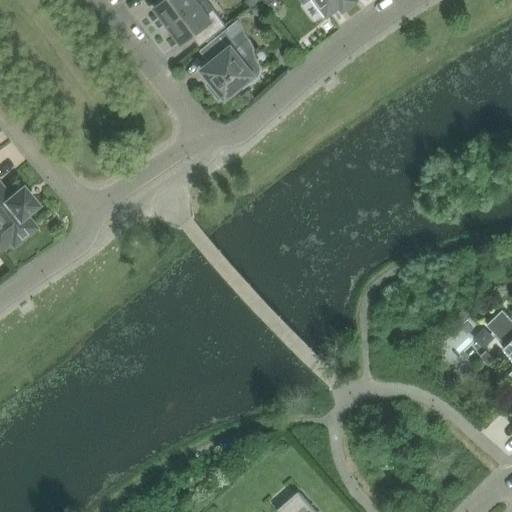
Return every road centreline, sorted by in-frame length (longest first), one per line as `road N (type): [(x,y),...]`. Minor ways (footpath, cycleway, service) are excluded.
road 1 (residential): [(200,132),(238,134),(408,0)]
road 2 (residential): [(200,132),(101,0)]
road 3 (residential): [(86,205),(0,96)]
road 4 (residential): [(0,299),(78,242),(89,225),(86,205)]
road 5 (residential): [(86,205),(200,132)]
